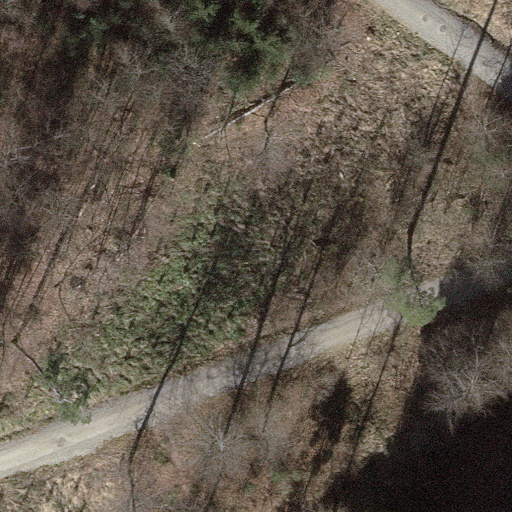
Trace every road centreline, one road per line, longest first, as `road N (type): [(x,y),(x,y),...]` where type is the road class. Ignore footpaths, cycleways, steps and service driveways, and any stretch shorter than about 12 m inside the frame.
road 1 (track): [(511,288),(0,484)]
road 2 (track): [(511,89),(395,0)]
